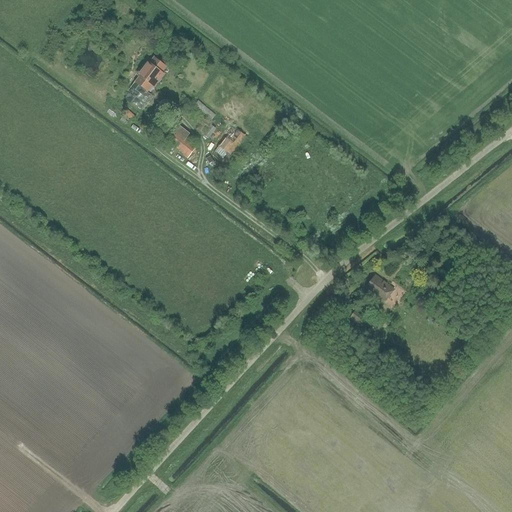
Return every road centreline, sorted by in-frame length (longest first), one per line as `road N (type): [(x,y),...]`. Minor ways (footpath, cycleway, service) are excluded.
road 1 (unclassified): [(114,511),(323,282),(511,133)]
road 2 (track): [(323,282),(305,258),(152,143),(145,126),(154,105)]
